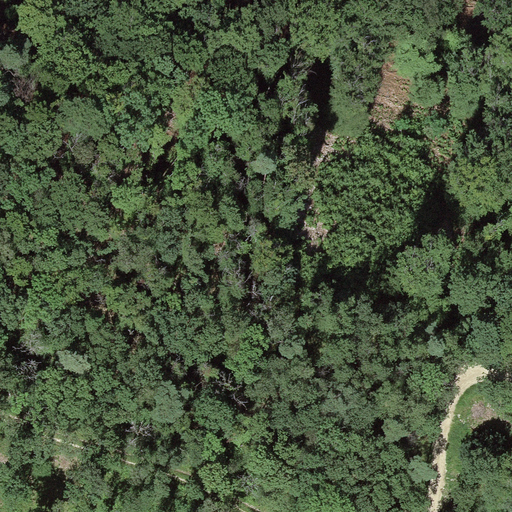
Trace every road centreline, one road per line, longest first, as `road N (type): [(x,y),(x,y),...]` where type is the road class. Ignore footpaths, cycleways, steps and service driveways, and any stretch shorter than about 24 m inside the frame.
road 1 (track): [(255,511),(190,477),(0,416)]
road 2 (track): [(430,511),(460,376),(486,369)]
